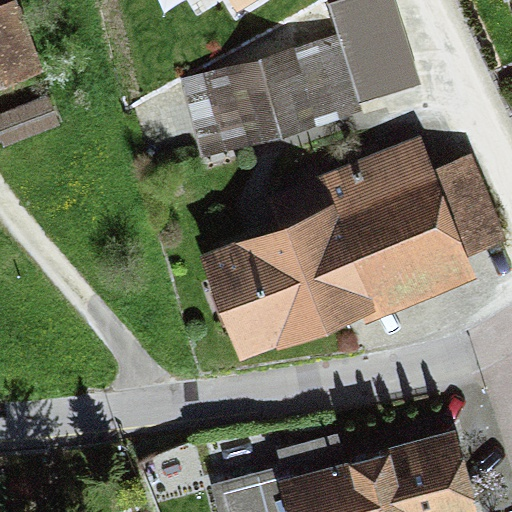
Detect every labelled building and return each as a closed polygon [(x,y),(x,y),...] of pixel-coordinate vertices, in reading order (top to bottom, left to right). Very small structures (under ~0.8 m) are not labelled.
[(0,0),(0,82),(39,69),(15,0),(0,0)] [(226,0),(234,13),(255,0),(226,0)] [(354,102),(338,41),(192,79),(201,112),(233,104),(240,133),(354,102)] [(52,122),(44,97),(0,111),(0,127),(4,138),(52,122)] [(276,197),(288,228),(216,257),(248,337),(463,252),(460,243),(495,228),(463,160),(433,174),(421,141),(276,197)] [(466,511),(448,440),(341,468),(333,438),(284,451),(288,466),(219,485),(225,511),(466,511)]
